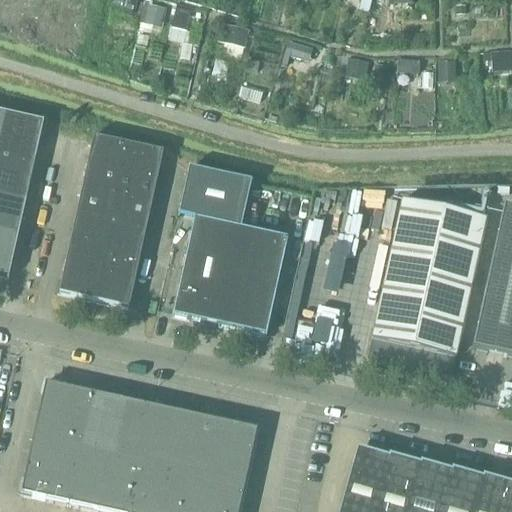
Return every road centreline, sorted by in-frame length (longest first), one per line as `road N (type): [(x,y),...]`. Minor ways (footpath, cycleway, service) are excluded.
road 1 (unclassified): [(0,62),(297,150),(511,150)]
road 2 (unclassified): [(511,436),(0,327)]
road 3 (unknown): [(67,137),(35,335)]
